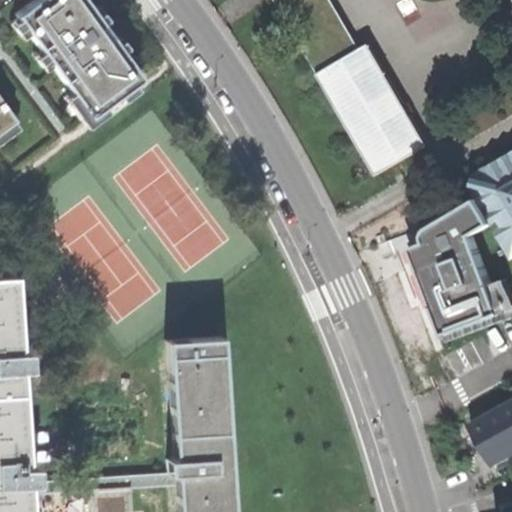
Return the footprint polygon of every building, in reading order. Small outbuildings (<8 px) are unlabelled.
[(73,0),(15,0),(0,11),(0,20),(66,115),(123,75),(73,0)] [(277,0),(378,174),(429,144),(388,73),(389,72),(371,42),(362,47),(335,0),(277,0)] [(511,151),(473,174),(475,177),(475,181),(470,183),(489,215),(500,217),(505,225),(501,237),(511,253),(511,151)] [(432,244),(417,249),(451,342),(511,319),(511,281),(511,278),(495,284),(477,234),(491,226),(478,202),(432,230),(430,236),(432,244)] [(230,511),(220,351),(167,354),(174,459),(166,459),(167,472),(34,480),(34,467),(27,467),(21,366),(27,366),(26,352),(19,353),(14,275),(0,276),(0,511),(130,511),(129,486),(175,483),(177,511),(230,511)] [(491,421),(496,419),(487,401),(483,404),(491,421)] [(479,428),(491,421),(483,404),(470,410),(479,428)] [(511,418),(483,435),(490,448),(497,460),(511,452),(511,418)]
